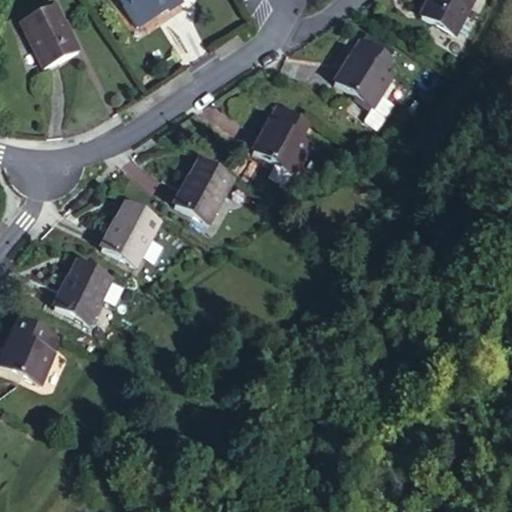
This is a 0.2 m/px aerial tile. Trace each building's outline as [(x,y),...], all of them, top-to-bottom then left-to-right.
[(168,13),(183,3),(180,0),(116,0),(136,28),(165,9),(168,13)] [(452,37),(471,0),(428,0),(419,20),(452,37)] [(42,70),(76,53),(53,8),(19,24),(42,70)] [(388,60),(391,54),(366,38),(363,44),(388,60)] [(388,60),(363,44),(360,42),(332,87),(371,110),(378,98),(389,80),(381,75),(390,61),(388,60)] [(376,132),(392,106),(378,98),(371,110),(363,123),(376,132)] [(251,155),(291,176),(308,144),(299,140),(307,126),(276,109),(251,155)] [(206,227),(231,181),(198,163),(172,209),(206,227)] [(132,271),(158,223),(125,205),(99,252),(132,271)] [(87,327),(110,281),(76,264),(53,311),(87,327)] [(0,362),(0,371),(38,388),(52,354),(43,350),(49,335),(18,322),(0,362)]
